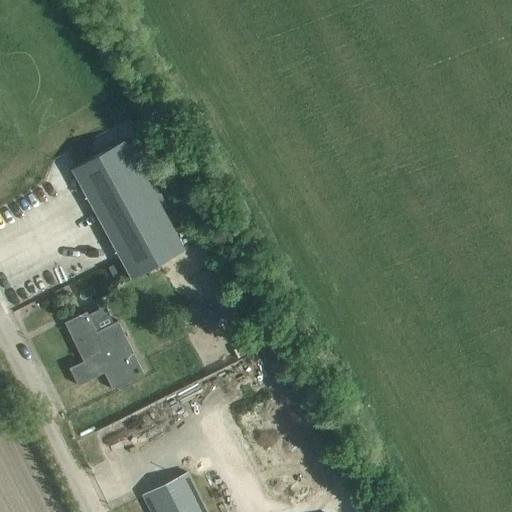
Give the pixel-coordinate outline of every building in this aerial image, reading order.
[(124,139),(71,168),(132,278),(184,249),(124,139)] [(203,305),(196,324),(214,330),(221,311),(203,305)] [(112,389),(144,373),(117,320),(96,331),(86,311),(64,321),(83,360),(69,367),(78,385),(104,372),(112,389)] [(227,406),(280,511),(324,491),(271,384),(227,406)] [(151,511),(206,511),(187,472),(142,494),(151,511)]
